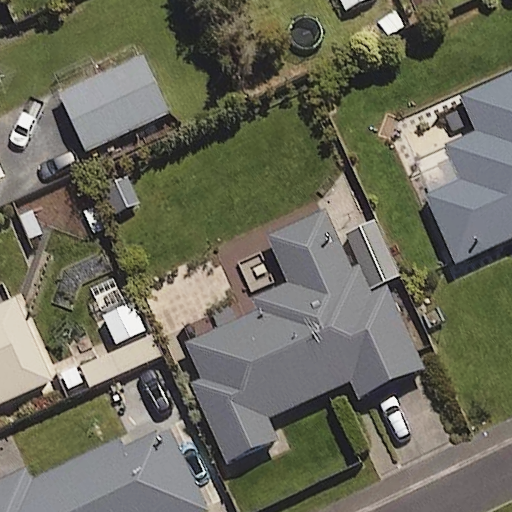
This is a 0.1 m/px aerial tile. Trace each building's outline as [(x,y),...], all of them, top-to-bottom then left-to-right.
[(377,6),(374,0),(337,0),(346,19),(377,6)] [(142,55),(56,93),(84,155),(170,116),(142,55)] [(511,76),(463,98),(478,133),(447,147),(463,182),(429,197),(459,265),(511,241),(511,76)] [(385,288),(403,280),(392,254),(363,267),(338,210),(270,240),(294,297),(180,346),(230,463),(278,442),(269,420),(353,384),(359,399),(421,372),(385,288)] [(74,366),(55,375),(72,412),(165,365),(125,284),(85,303),(107,348),(84,360),(72,336),(61,342),(74,366)] [(0,306),(0,407),(54,384),(16,299),(0,306)] [(208,511),(168,426),(121,448),(118,441),(32,482),(26,471),(0,483),(0,511),(208,511)]
